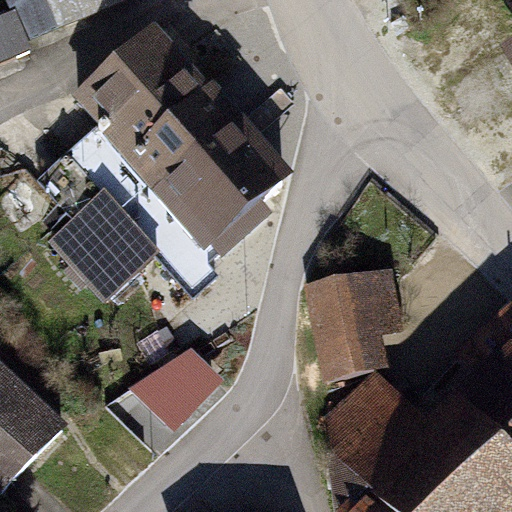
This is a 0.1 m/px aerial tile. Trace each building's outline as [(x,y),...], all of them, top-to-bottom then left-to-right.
[(146,0),(12,0),(19,17),(0,24),(0,76),(43,59),(37,44),(146,0)] [(278,200),(150,51),(84,107),(212,256),(278,200)] [(109,200),(57,248),(113,308),(165,260),(109,200)] [(398,279),(311,292),(326,387),(392,377),(386,342),(408,338),(398,279)] [(511,511),(511,313),(416,405),(389,383),(336,422),(335,462),(374,500),(360,511),(511,511)] [(226,392),(192,358),(153,396),(187,430),(226,392)] [(74,433),(0,360),(0,499),(5,504),(74,433)]
